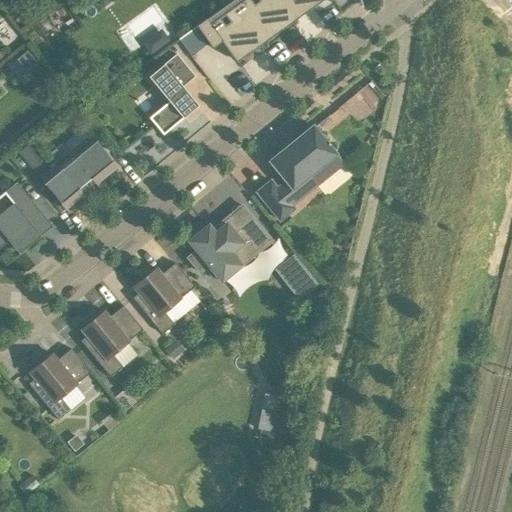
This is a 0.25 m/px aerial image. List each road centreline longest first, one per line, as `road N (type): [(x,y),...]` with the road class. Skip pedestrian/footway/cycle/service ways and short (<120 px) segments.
road 1 (unclassified): [(303,511),(396,116),(408,35),(395,7)]
road 2 (residential): [(0,299),(48,290),(395,7)]
